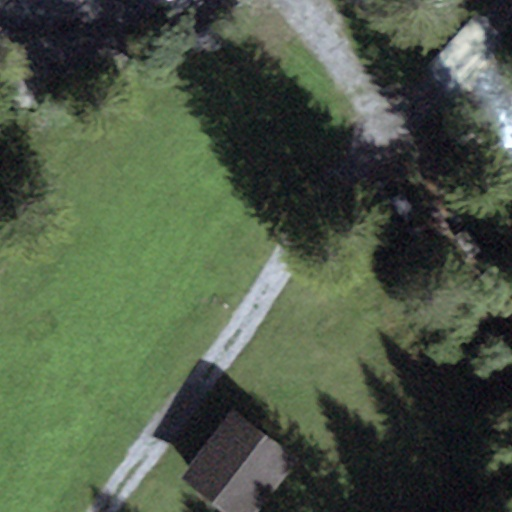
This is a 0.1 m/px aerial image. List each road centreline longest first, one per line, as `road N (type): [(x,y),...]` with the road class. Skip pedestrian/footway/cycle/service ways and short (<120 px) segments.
road 1 (track): [(510,0),(487,45),(446,95),(388,143),(271,285),(115,511)]
road 2 (track): [(388,143),(295,0)]
